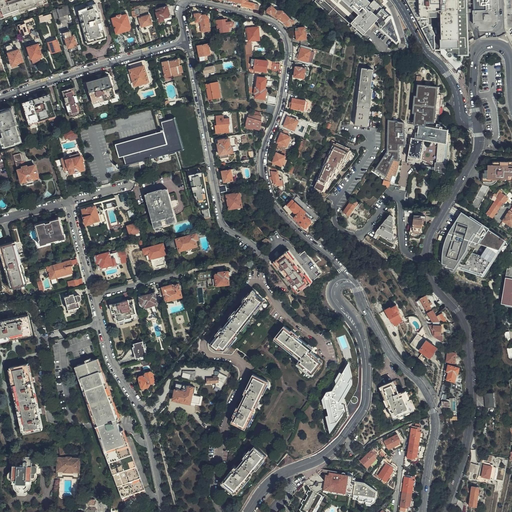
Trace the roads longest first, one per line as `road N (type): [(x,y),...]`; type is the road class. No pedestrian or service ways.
road 1 (unclassified): [(342,280),(281,217),(262,174),(283,88),(281,31),(259,17),(188,1),(180,10),(185,40)]
road 2 (unclassified): [(444,511),(468,426),(465,336),(427,269),(425,247),(478,148),(477,121)]
road 3 (unclassified): [(249,511),(268,482),(326,454),(364,406),(360,336),(332,295),(342,280)]
road 4 (unclassified): [(342,280),(354,284),(390,356),(429,399),(435,423),(422,511)]
road 5 (residential): [(94,297),(110,361),(138,405),(163,511)]
road 6 (residential): [(185,40),(220,221),(255,244)]
road 7 (unclassified): [(185,40),(0,97)]
road 8 (secondary): [(397,0),(455,89),(462,120),(477,121)]
road 9 (secondary): [(477,121),(472,83),(482,47),(508,54),(511,104)]
